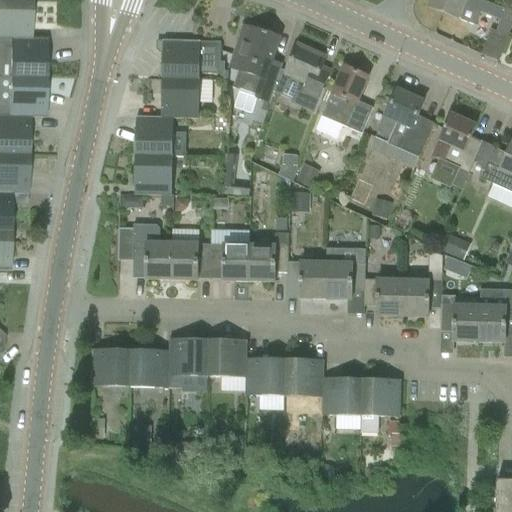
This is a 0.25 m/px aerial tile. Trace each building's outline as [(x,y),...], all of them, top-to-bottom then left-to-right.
[(511,26),(511,12),(478,0),(432,0),(429,9),(475,27),(481,13),(500,21),(496,32),(508,37),(511,26)] [(0,41),(10,41),(31,41),(23,41),(23,31),(31,31),(31,3),(32,3),(0,1),(0,41)] [(252,115),(257,99),(270,103),(281,71),(270,67),(279,39),(256,32),(257,31),(244,27),(231,69),(239,71),(233,89),(241,92),(235,109),(252,115)] [(10,41),(0,41),(0,79),(46,80),(47,41),(31,41),(10,41)] [(162,81),(200,83),(200,75),(220,76),(221,44),(201,43),(163,42),(163,43),(158,42),(158,51),(160,54),(164,54),(163,81),(162,81)] [(321,70),(326,60),(298,48),(286,76),(300,82),(290,105),(316,117),(325,91),(323,91),(331,74),(321,70)] [(358,103),(368,79),(344,68),(336,87),(333,95),(325,91),(318,114),(323,116),(317,131),(337,140),(343,127),(362,135),(373,109),(358,103)] [(46,81),(46,80),(0,79),(0,117),(8,117),(8,118),(29,118),(29,119),(46,119),(46,118),(38,118),(38,108),(45,109),(46,81)] [(169,119),(162,119),(162,120),(174,120),(174,121),(199,122),(200,83),(162,81),(162,82),(163,82),(162,110),(170,110),(169,119)] [(418,159),(425,143),(433,125),(418,118),(424,104),(397,92),(376,140),(418,159)] [(462,190),(469,175),(473,166),(482,144),(471,139),(477,128),(450,116),(442,134),(432,158),(458,170),(451,185),(462,190)] [(8,118),(8,117),(0,117),(0,156),(29,157),(29,156),(28,156),(29,129),(21,129),(22,119),(29,119),(29,118),(8,118)] [(162,120),(162,119),(136,119),(136,120),(144,120),(144,130),(137,130),(136,157),(135,157),(135,158),(173,159),(174,121),(174,120),(162,120)] [(483,144),(482,144),(473,166),(485,172),(481,180),(511,193),(511,145),(507,156),(495,150),(495,149),(483,144)] [(29,158),(29,157),(0,156),(0,194),(12,195),(28,196),(28,195),(20,195),(20,185),(28,185),(28,158),(29,158)] [(237,157),(227,156),(222,196),(249,199),(251,189),(235,186),(237,157)] [(283,156),(282,167),(297,168),(298,157),(283,156)] [(135,197),(161,197),(173,197),(173,159),(135,158),(135,159),(136,159),(135,196),(135,197)] [(312,190),(318,178),(302,170),(296,183),(312,190)] [(0,233),(11,233),(11,205),(4,205),(4,195),(12,195),(0,194),(0,233)] [(293,195),(293,214),(310,214),(310,208),(310,198),(310,195),(293,195)] [(173,197),(161,197),(161,207),(173,207),(173,197)] [(130,207),(130,199),(122,198),(122,210),(126,210),(130,207)] [(175,200),(175,213),(183,213),(189,209),(189,201),(175,200)] [(230,212),(230,201),(213,200),(213,212),(230,212)] [(393,205),(376,200),(372,216),(389,221),(393,205)] [(276,221),(276,233),(287,233),(288,221),(276,221)] [(160,230),(157,227),(133,226),(133,280),(134,280),(134,271),(146,272),(146,281),(172,282),(173,246),(160,245),(160,230)] [(370,228),(370,241),(381,241),(381,228),(370,228)] [(11,233),(0,233),(0,272),(10,273),(10,272),(2,272),(3,262),(10,262),(11,234),(11,233)] [(289,264),(289,235),(275,235),(275,248),(250,247),(249,284),(275,284),(275,275),(287,275),(288,275),(289,264)] [(471,245),(447,235),(440,252),(463,262),(471,245)] [(211,247),(173,246),(172,282),(198,282),(198,273),(210,273),(210,282),(211,247)] [(250,247),(211,247),(210,282),(211,282),(211,273),(223,273),(223,283),(249,284),(250,247)] [(294,264),(289,264),(288,275),(287,275),(287,300),(288,300),(288,291),(300,291),(300,301),(325,301),(327,250),(326,250),(326,265),(294,264)] [(365,292),(365,283),(365,266),(366,251),(327,250),(325,301),(352,302),(352,292),(364,292),(365,292)] [(429,310),(441,310),(442,310),(442,299),(443,258),(429,252),(428,284),(403,283),(402,319),(429,319),(429,310)] [(444,271),(456,276),(460,264),(449,260),(444,271)] [(402,319),(403,283),(365,283),(365,292),(364,292),(363,317),(364,317),(365,308),(377,308),(376,318),(402,319)] [(480,308),(479,345),(505,345),(506,335),(511,335),(511,291),(481,291),(480,308)] [(457,299),(442,299),(442,310),(441,310),(440,344),(441,344),(441,334),(453,334),(453,344),(479,345),(480,308),(457,307),(457,299)] [(182,379),(208,380),(209,343),(209,342),(208,342),(208,343),(180,342),(180,349),(170,349),(170,341),(169,341),(169,353),(170,353),(169,379),(170,379),(170,391),(182,391),(182,379)] [(237,343),(209,343),(208,380),(246,380),(247,361),(248,343),(246,343),(246,351),(237,351),(237,343)] [(91,389),(131,390),(131,352),(130,352),(130,353),(103,352),(103,360),(93,359),(93,352),(92,351),(91,389)] [(170,391),(170,379),(169,379),(170,353),(169,353),(169,361),(159,361),(159,354),(132,353),(132,352),(131,352),(131,390),(170,391)] [(245,398),(284,399),(285,362),(257,362),(257,369),(247,369),(247,361),(246,380),(245,398)] [(286,362),(285,362),(284,399),(322,400),(323,400),(323,380),(324,380),(324,363),(323,362),(323,371),(313,370),(314,363),(286,362)] [(324,389),(324,380),(323,380),(323,400),(322,400),(321,418),(361,419),(362,381),(362,382),(334,381),(334,389),(324,389)] [(363,381),(362,381),(361,419),(361,434),(379,435),(379,419),(401,420),(401,382),(400,382),(400,390),(390,390),(390,383),(363,382),(363,381)] [(94,421),(94,440),(105,441),(106,421),(94,421)] [(151,448),(152,435),(132,435),(132,447),(151,448)] [(190,444),(189,463),(203,463),(204,445),(190,444)] [(246,466),(266,466),(267,449),(257,449),(257,457),(247,457),(246,466)] [(226,457),(226,459),(226,474),(238,473),(243,457),(226,457)] [(338,470),(324,466),(322,476),(336,479),(338,470)] [(497,483),(496,511),(511,511),(511,484),(499,484),(499,483),(497,483)]
